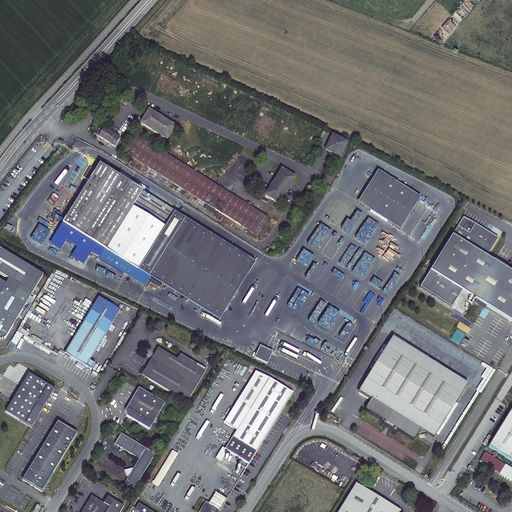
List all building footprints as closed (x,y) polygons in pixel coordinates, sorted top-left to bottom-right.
[(149,110),(140,123),(167,140),(175,126),(163,119),(162,114),(157,115),(149,110)] [(93,134),(97,136),(102,127),(99,125),(97,129),(93,134)] [(98,137),(115,147),(120,139),(104,128),(98,137)] [(123,152),(257,236),(268,218),(250,207),(251,204),(248,202),(246,204),(195,172),(193,171),(134,134),(123,152)] [(326,150),(340,157),(347,142),(332,136),(326,150)] [(173,211),(99,164),(94,173),(92,171),(93,170),(90,168),(83,178),(89,181),(62,224),(105,250),(129,265),(138,270),(165,227),(164,226),(173,211)] [(265,195),(278,204),(295,178),(281,169),(274,182),(269,183),(270,187),(265,195)] [(357,203),(370,211),(390,179),(378,171),(357,203)] [(370,211),(387,222),(408,190),(390,179),(370,211)] [(387,222),(400,230),(420,198),(408,190),(387,222)] [(165,227),(138,270),(144,274),(180,216),(174,213),(173,211),(164,226),(165,227)] [(180,216),(144,274),(151,278),(219,321),(255,263),(180,216)] [(430,271),(511,321),(511,272),(486,257),(498,238),(475,224),(463,217),(430,271)] [(370,250),(383,231),(373,224),(360,244),(370,250)] [(340,251),(333,261),(344,268),(356,250),(342,241),(342,243),(343,244),(339,250),(340,251)] [(379,241),(373,253),(380,256),(386,244),(379,241)] [(43,275),(0,249),(0,274),(9,279),(0,293),(0,339),(5,339),(43,275)] [(124,274),(129,265),(105,250),(99,259),(124,274)] [(80,253),(75,263),(84,268),(89,257),(80,253)] [(310,256),(300,270),(305,274),(316,260),(310,256)] [(138,270),(129,265),(124,274),(145,288),(151,278),(144,274),(138,270)] [(327,292),(338,274),(325,265),(314,284),(327,292)] [(378,272),(370,286),(386,296),(396,280),(394,279),(396,276),(382,268),(380,272),(378,272)] [(344,277),(334,293),(340,298),(351,281),(344,277)] [(296,287),(311,294),(313,291),(298,284),(296,287)] [(363,313),(374,318),(379,306),(380,307),(382,303),(369,296),(364,306),(366,307),(363,313)] [(322,320),(330,323),(335,310),(326,307),(322,320)] [(79,363),(91,370),(95,365),(90,361),(112,324),(90,311),(64,354),(79,363)] [(302,321),(304,317),(292,312),(283,333),(302,342),(310,325),(302,321)] [(467,384),(392,337),(359,391),(371,399),(364,410),(384,423),(382,425),(389,429),(393,432),(394,429),(414,441),(418,434),(425,432),(434,438),(467,384)] [(260,346),(254,358),(267,364),(273,352),(260,346)] [(141,375),(187,403),(206,370),(180,354),(177,360),(158,348),(145,369),(141,375)] [(224,423),(236,431),(269,378),(256,370),(224,423)] [(29,374),(5,412),(30,427),(31,428),(54,389),(29,374)] [(233,437),(257,451),(293,393),(269,378),(236,431),(233,437)] [(139,388),(125,411),(125,413),(126,416),(149,430),(165,404),(139,388)] [(511,408),(488,447),(495,452),(492,458),(485,453),(479,462),(500,474),(499,475),(511,482),(511,408)] [(77,434),(58,422),(23,480),(42,491),(77,434)] [(126,475),(128,478),(124,484),(134,490),(155,455),(121,434),(115,444),(120,448),(120,451),(125,451),(139,459),(134,468),(124,471),(126,475)] [(233,437),(225,449),(228,451),(244,461),(249,464),(257,451),(233,437)] [(219,456),(223,459),(228,451),(225,449),(224,449),(219,456)] [(152,483),(158,487),(178,454),(172,451),(154,482),(153,481),(152,483)] [(373,474),(368,483),(375,487),(380,479),(373,474)] [(338,511),(400,511),(401,511),(356,484),(338,511)] [(218,511),(227,500),(215,493),(209,503),(206,501),(203,505),(202,504),(204,501),(195,495),(188,506),(198,511),(218,511)] [(87,503),(81,511),(120,511),(124,507),(107,497),(103,503),(91,496),(87,503)]
